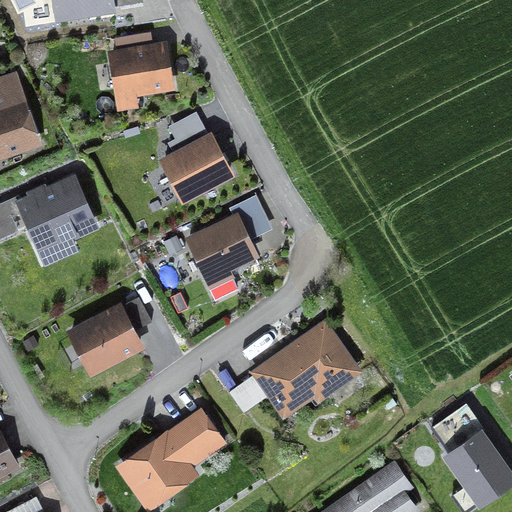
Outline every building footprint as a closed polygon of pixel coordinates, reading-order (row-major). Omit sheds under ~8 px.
[(52,0),(57,24),(115,15),(112,0),(52,0)] [(171,49),(116,57),(123,106),(143,103),(142,95),(177,90),(171,49)] [(34,139),(14,77),(0,81),(0,154),(20,148),(19,143),(34,139)] [(216,137),(169,163),(190,200),(237,175),(216,137)] [(76,182),(24,205),(49,264),(82,250),(77,239),(97,230),(76,182)] [(245,219),(197,241),(218,287),(237,279),(232,268),(261,254),(245,219)] [(122,312),(71,337),(91,376),(142,351),(122,312)] [(360,372),(327,326),(259,374),(288,415),(318,393),(322,399),(360,372)] [(205,413),(123,469),(149,507),(198,473),(192,464),(225,442),(205,413)] [(0,468),(12,462),(0,439),(0,468)] [(511,486),(479,440),(447,462),(480,508),(511,486)] [(400,491),(407,486),(393,466),(327,511),(409,511),(413,509),(400,491)]
